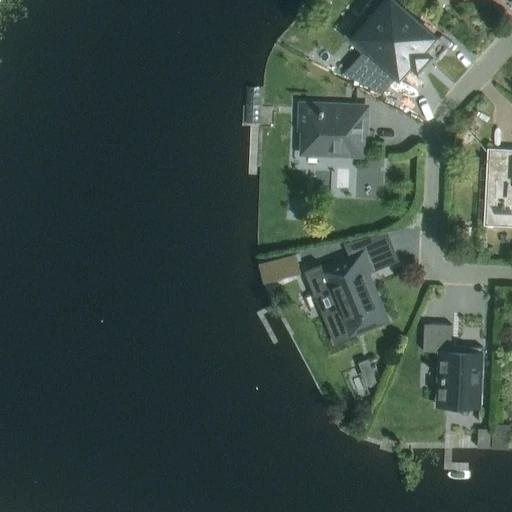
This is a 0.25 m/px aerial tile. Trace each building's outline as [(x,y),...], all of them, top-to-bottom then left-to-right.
[(367,48),(345,74),(383,94),(399,76),(400,77),(413,63),(418,67),(429,55),(424,51),(436,37),(416,18),(424,9),(412,0),(385,0),(387,1),(355,37),(367,48)] [(304,106),(303,130),(306,130),(305,152),(361,154),(363,123),(366,123),(367,109),(304,106)] [(511,149),(489,149),(485,225),(511,226),(511,149)] [(366,251),(323,268),(322,265),(306,271),(307,275),(308,274),(316,293),(329,288),(331,294),(335,292),(341,308),(337,309),(338,310),(327,315),(337,340),(348,335),(348,336),(387,321),(369,274),(374,272),(366,251)] [(425,324),(424,351),(440,352),(439,365),(443,365),(442,390),(438,390),(437,406),(453,407),(454,403),(480,404),(480,408),(481,408),(483,348),(452,346),(453,325),(425,324)] [(378,382),(368,360),(359,363),(369,386),(378,382)] [(493,425),(493,448),(509,449),(510,425),(493,425)]
